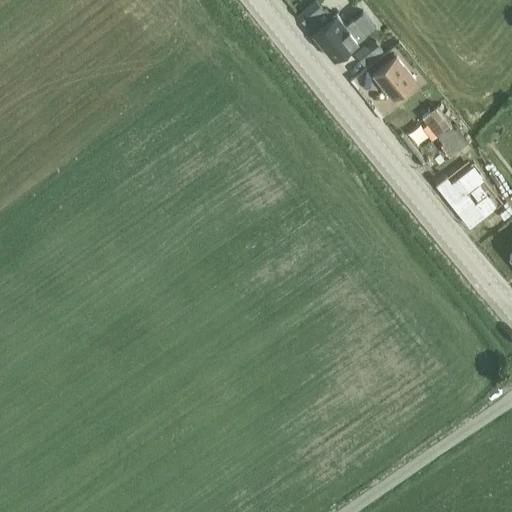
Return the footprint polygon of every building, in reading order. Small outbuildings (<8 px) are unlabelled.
[(312,34),(334,60),(359,39),(365,33),(352,17),(345,23),(336,13),(333,16),(325,6),(322,9),(315,0),(314,0),(296,14),(304,23),(313,33),(312,34)] [(365,65),(376,55),(366,43),(354,53),(365,65)] [(407,74),(386,48),(376,55),(365,65),(386,91),(407,74)] [(441,111),(426,123),(437,136),(452,124),(441,111)] [(452,124),(437,136),(451,154),(466,142),(452,124)] [(452,180),(439,192),(469,229),(500,202),(485,180),(491,175),(488,170),(485,166),(456,189),(452,180)]
